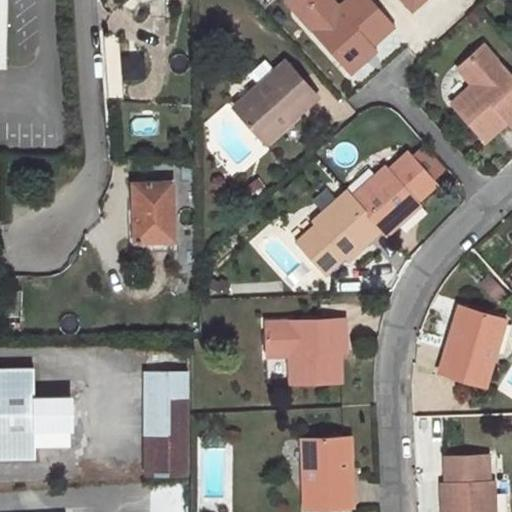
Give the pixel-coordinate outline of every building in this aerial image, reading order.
[(0,0),(0,65),(7,66),(8,0),(0,0)] [(365,60),(360,55),(393,25),(370,0),(343,0),(332,10),(323,0),(312,0),(297,14),(350,73),(365,60)] [(511,78),(482,45),(460,64),(475,80),(450,103),(484,141),(501,126),(511,116),(511,78)] [(285,62),(233,109),(264,143),(316,95),(285,62)] [(384,166),(350,195),(381,230),(386,235),(414,210),(411,206),(435,184),(407,152),(386,169),(384,166)] [(155,250),(155,240),(174,240),(172,182),(133,182),(134,218),(134,239),(130,239),(130,250),(155,250)] [(315,226),(296,243),(324,275),(350,253),(352,256),(381,230),(350,195),(346,190),(311,221),(315,226)] [(174,240),(155,240),(155,250),(174,250),(174,240)] [(451,339),(440,373),(484,385),(504,318),(461,305),(451,339)] [(345,318),(265,321),(267,349),(289,348),(289,382),(340,382),(339,339),(346,338),(345,318)] [(34,368),(0,367),(0,458),(36,458),(34,368)] [(188,373),(146,373),(147,474),(188,474),(188,411),(188,373)] [(348,437),(303,439),(306,508),(350,507),(349,471),(348,437)] [(446,488),(441,489),(442,511),(495,511),(494,480),(489,480),(488,454),(446,455),(446,488)]
